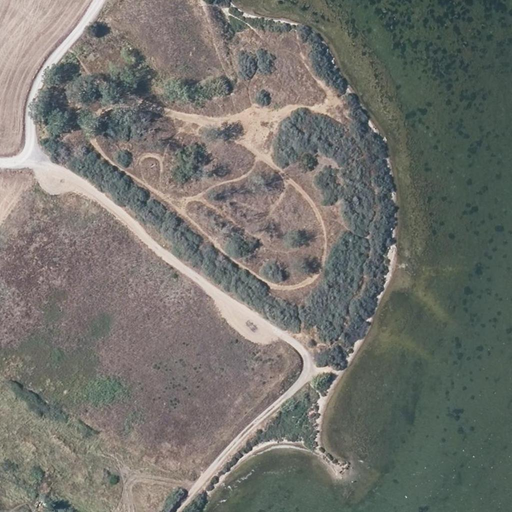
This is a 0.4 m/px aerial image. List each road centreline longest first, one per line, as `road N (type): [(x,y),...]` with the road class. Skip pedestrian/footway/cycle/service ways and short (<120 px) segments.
road 1 (track): [(30,152),(125,207),(315,369),(192,495)]
road 2 (track): [(30,152),(36,88),(101,0)]
